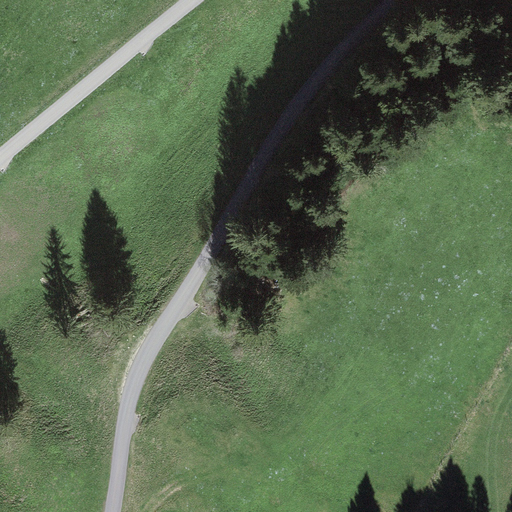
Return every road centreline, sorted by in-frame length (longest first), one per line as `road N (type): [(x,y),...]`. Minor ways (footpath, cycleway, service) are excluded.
road 1 (track): [(392,0),(285,123),(142,362),(113,511)]
road 2 (track): [(0,159),(193,0)]
